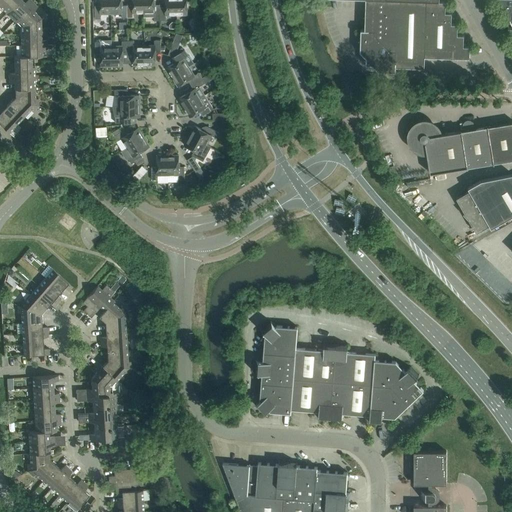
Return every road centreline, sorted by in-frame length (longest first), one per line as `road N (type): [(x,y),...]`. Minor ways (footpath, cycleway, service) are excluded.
road 1 (unclassified): [(379,511),(377,468),(352,444),(226,433),(201,420),(182,384),(183,245)]
road 2 (secondary): [(301,192),(511,432)]
road 3 (secondary): [(511,345),(337,152)]
road 4 (secondary): [(230,0),(254,104),(289,175)]
road 5 (secondary): [(337,152),(301,82),(275,0)]
road 6 (residential): [(58,156),(150,234),(183,245)]
road 7 (residential): [(183,225),(157,218),(68,142)]
road 8 (unclassified): [(183,245),(231,236),(301,192)]
